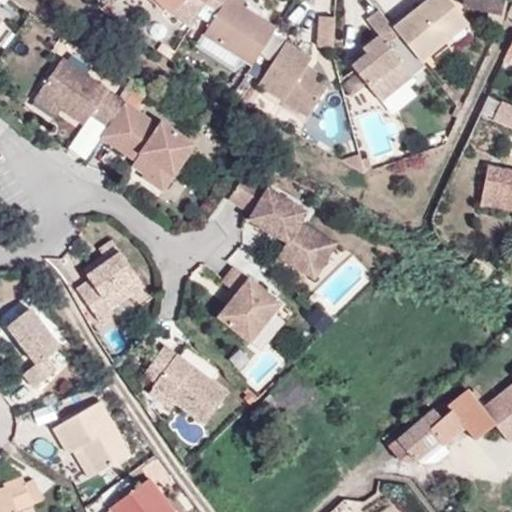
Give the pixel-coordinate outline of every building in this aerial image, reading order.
[(153,0),(170,16),(185,0),(198,0),(205,5),(208,0),(207,0),(153,0)] [(204,34),(253,66),(277,28),(243,6),(246,1),(244,0),(207,0),(208,0),(220,9),(204,34)] [(399,34),(421,62),(445,42),(469,23),(450,0),(426,0),(393,27),(399,34)] [(467,0),(466,8),(505,14),(507,0),(467,0)] [(393,27),(379,10),(368,21),(379,35),(363,48),(367,53),(352,65),(382,102),(413,75),(388,43),(399,34),(393,27)] [(318,46),(334,47),(335,17),(319,17),(318,46)] [(469,23),(445,42),(451,49),(474,30),(469,23)] [(259,85),(285,101),(288,96),(312,111),(327,87),(316,79),(319,73),(307,65),(312,58),(287,41),(259,85)] [(126,99),(63,56),(40,90),(64,107),(62,109),(84,125),(92,114),(108,126),(126,99)] [(64,107),(40,90),(34,98),(58,115),(62,109),(64,107)] [(288,96),(285,101),(309,117),(312,111),(288,96)] [(159,121),(126,99),(101,137),(134,160),(132,164),(144,172),(142,176),(164,191),(197,142),(161,117),(159,121)] [(511,110),(500,105),(493,122),(511,130),(511,110)] [(511,171),(489,166),(482,203),(511,209),(511,171)] [(309,210),(268,184),(244,170),(226,197),(250,212),(247,218),(287,242),(278,256),(316,279),(339,242),(303,220),(309,210)] [(87,274),(121,250),(113,239),(100,248),(103,252),(82,267),(87,274)] [(148,286),(121,250),(87,274),(90,279),(76,289),(102,325),(117,315),(114,311),(148,286)] [(284,301),(235,263),(221,281),(236,291),(215,318),(251,345),(284,301)] [(60,347),(31,308),(7,326),(36,363),(24,374),(35,388),(57,372),(47,358),(60,347)] [(230,391),(165,343),(144,373),(156,382),(148,393),(171,410),(176,403),(205,424),(230,391)] [(434,409),(389,446),(401,462),(413,463),(416,460),(441,440),(444,444),(466,426),(477,440),(496,424),(510,441),(511,440),(511,384),(483,408),(467,389),(438,413),(434,409)] [(290,404),(274,390),(257,409),(273,423),(290,404)] [(69,454),(74,452),(81,448),(96,475),(132,454),(102,401),(54,427),(69,454)] [(450,451),(444,444),(441,440),(416,460),(419,464),(438,460),(450,451)] [(81,448),(74,452),(89,479),(96,475),(81,448)] [(4,483),(5,486),(8,493),(0,495),(0,511),(19,511),(34,507),(23,476),(4,483)] [(176,511),(150,478),(110,508),(113,511),(176,511)]
